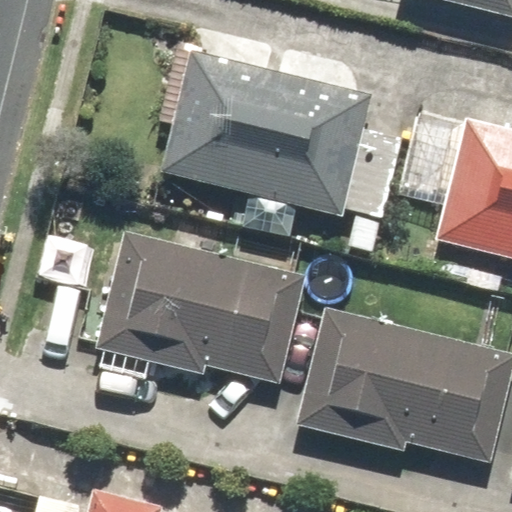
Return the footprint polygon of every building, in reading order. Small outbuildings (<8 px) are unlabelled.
[(511,0),(433,0),(511,19),(511,0)] [(376,99),(195,54),(164,174),(345,220),(376,99)] [(511,133),(470,122),(440,242),(511,260),(511,133)] [(309,280),(128,235),(99,352),(206,379),(209,368),(282,387),(309,280)] [(511,385),(511,358),(329,313),(300,428),(406,455),(409,444),(492,465),(511,385)] [(157,511),(101,497),(96,511),(157,511)] [(80,511),(82,507),(37,498),(34,511),(80,511)]
